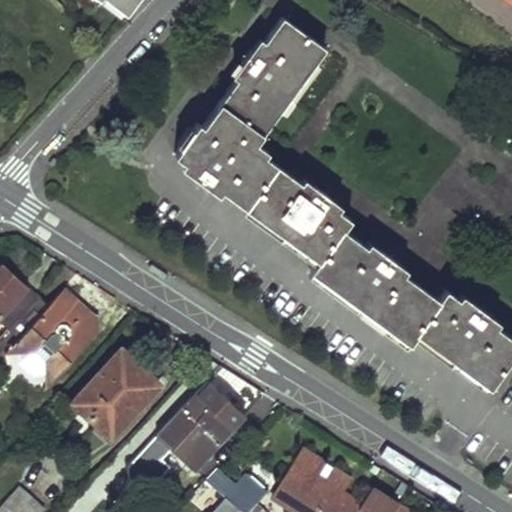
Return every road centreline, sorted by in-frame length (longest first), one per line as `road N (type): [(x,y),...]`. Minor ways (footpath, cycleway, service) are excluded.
road 1 (residential): [(0,198),(494,511)]
road 2 (residential): [(0,190),(167,0)]
